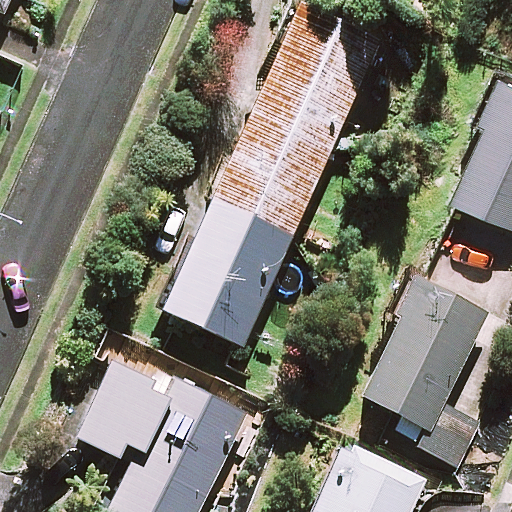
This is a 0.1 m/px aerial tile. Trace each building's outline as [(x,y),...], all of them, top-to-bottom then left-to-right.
[(11,0),(0,0),(0,16),(3,18),(11,0)] [(377,47),(298,11),(161,315),(240,351),(377,47)] [(511,83),(506,81),(453,201),(511,227),(511,83)] [(485,315),(412,283),(358,404),(426,434),(418,453),(457,470),(478,421),(445,406),(485,315)] [(199,511),(245,417),(103,349),(60,439),(126,470),(106,511),(199,511)] [(410,511),(421,487),(340,452),(313,511),(410,511)]
